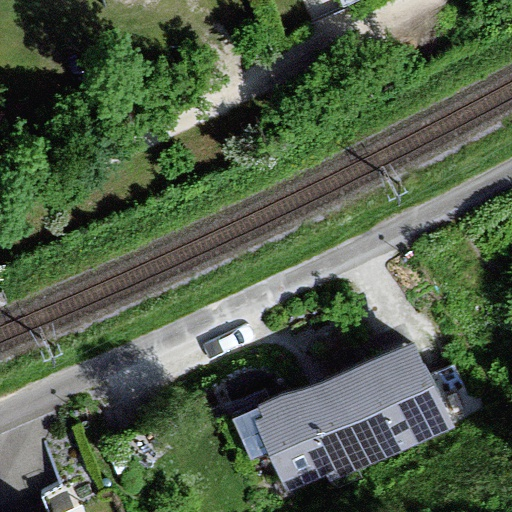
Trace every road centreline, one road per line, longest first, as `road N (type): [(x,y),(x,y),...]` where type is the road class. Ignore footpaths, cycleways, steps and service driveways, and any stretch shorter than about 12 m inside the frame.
road 1 (residential): [(0,402),(371,254),(511,174)]
road 2 (track): [(407,0),(0,210)]
